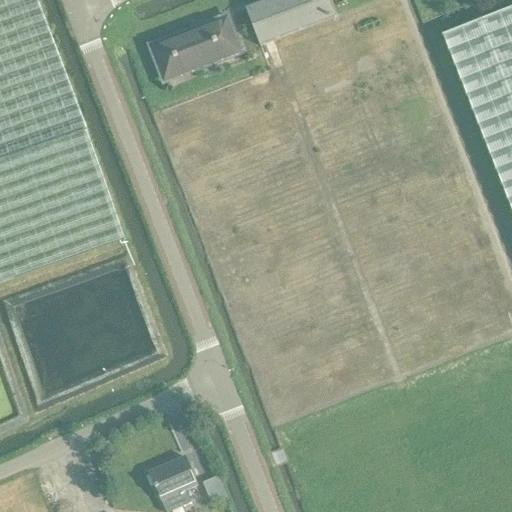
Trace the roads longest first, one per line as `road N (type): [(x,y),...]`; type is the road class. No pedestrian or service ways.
road 1 (unclassified): [(218,380),(77,8)]
road 2 (unclassified): [(218,380),(0,474)]
road 3 (unclassified): [(269,511),(218,380)]
